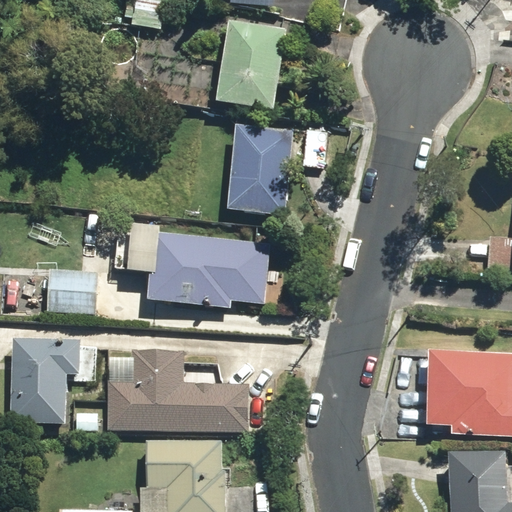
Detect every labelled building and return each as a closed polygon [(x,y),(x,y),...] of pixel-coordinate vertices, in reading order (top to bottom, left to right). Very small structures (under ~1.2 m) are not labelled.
[(166,0),(128,0),(127,30),(165,31),(166,0)] [(278,115),(289,31),(232,24),(221,108),(278,115)] [(295,134),(239,129),(232,214),(288,219),(295,134)] [(327,171),(330,134),(308,132),(305,169),(327,171)] [(269,308),(274,247),(164,238),(165,231),(136,229),(132,276),(155,278),(153,306),(233,313),(234,305),(269,308)] [(511,240),(492,239),(490,271),(511,273),(511,240)] [(98,317),(101,277),(53,273),(49,314),(98,317)] [(17,342),(13,425),(68,428),(70,379),(83,380),(85,346),(17,342)] [(511,356),(433,355),(431,430),(455,431),(455,439),(511,440),(511,356)] [(110,434),(251,437),(252,387),(187,386),(187,356),(138,356),(138,385),(111,385),(110,434)] [(100,435),(101,417),(79,416),(79,434),(100,435)] [(227,474),(227,445),(151,446),(151,491),(171,491),(171,511),(229,511),(230,474),(227,474)] [(511,511),(511,468),(508,468),(509,456),(455,455),(453,511),(511,511)] [(143,491),(142,511),(171,511),(171,491),(151,491),(143,491)]
